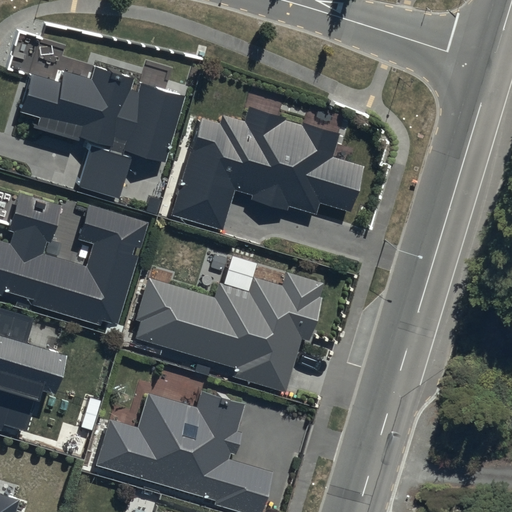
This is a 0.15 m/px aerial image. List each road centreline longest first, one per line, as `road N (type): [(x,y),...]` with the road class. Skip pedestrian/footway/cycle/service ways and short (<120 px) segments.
road 1 (tertiary): [(492,62),(355,511)]
road 2 (residential): [(492,62),(278,0)]
